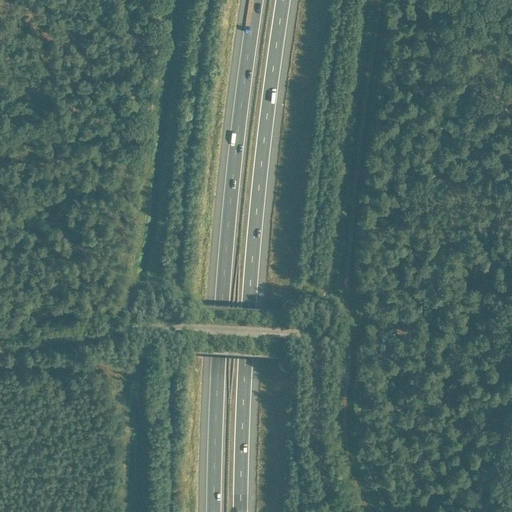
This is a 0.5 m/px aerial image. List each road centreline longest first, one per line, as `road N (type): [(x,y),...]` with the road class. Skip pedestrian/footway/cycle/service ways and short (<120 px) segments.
road 1 (motorway): [(241,511),(250,270),(283,0)]
road 2 (motorway): [(255,0),(223,266),(213,511)]
road 3 (track): [(0,328),(127,281),(173,0)]
road 4 (track): [(128,511),(116,370),(90,360),(0,362)]
